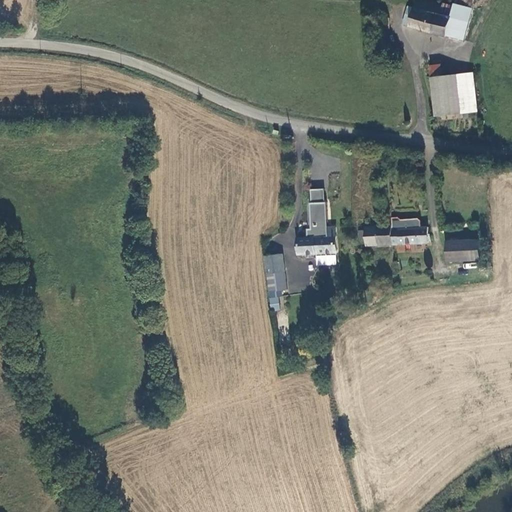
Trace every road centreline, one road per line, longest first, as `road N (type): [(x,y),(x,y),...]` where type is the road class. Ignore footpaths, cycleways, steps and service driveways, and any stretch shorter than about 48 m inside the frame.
road 1 (unclassified): [(511,154),(291,126),(104,53),(0,42)]
road 2 (unknown): [(303,128),(288,255),(292,273),(308,277)]
road 3 (unknown): [(428,144),(416,73),(385,3)]
